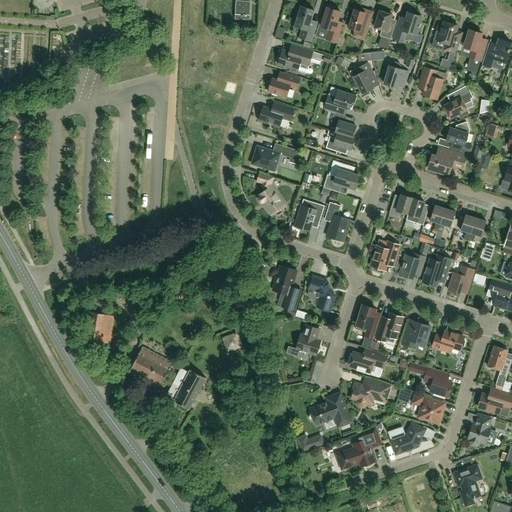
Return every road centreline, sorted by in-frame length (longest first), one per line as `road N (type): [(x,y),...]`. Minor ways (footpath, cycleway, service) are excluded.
road 1 (residential): [(349,267),(263,237),(227,191),(226,160),(276,0)]
road 2 (secondary): [(178,511),(80,379),(0,234)]
road 3 (residential): [(348,487),(447,449),(489,322)]
road 4 (residential): [(406,172),(428,127),(419,114),(388,105),(368,120),(368,159),(379,170)]
road 5 (residential): [(489,322),(358,282)]
